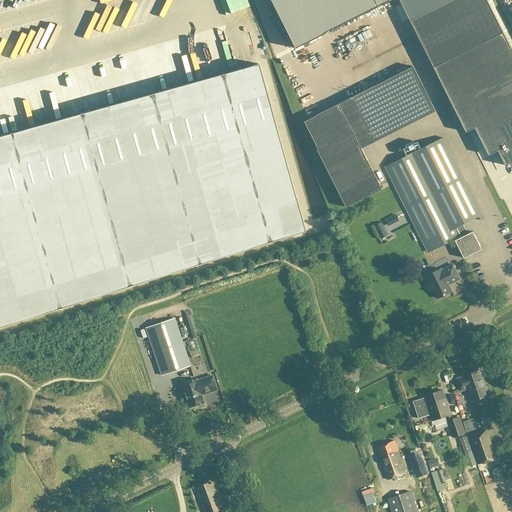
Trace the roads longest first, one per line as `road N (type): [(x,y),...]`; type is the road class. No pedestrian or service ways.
road 1 (unclassified): [(225,443),(480,314)]
road 2 (unknown): [(511,269),(442,123)]
road 3 (unclassified): [(87,511),(225,443)]
road 4 (unknown): [(192,0),(188,14),(78,61)]
